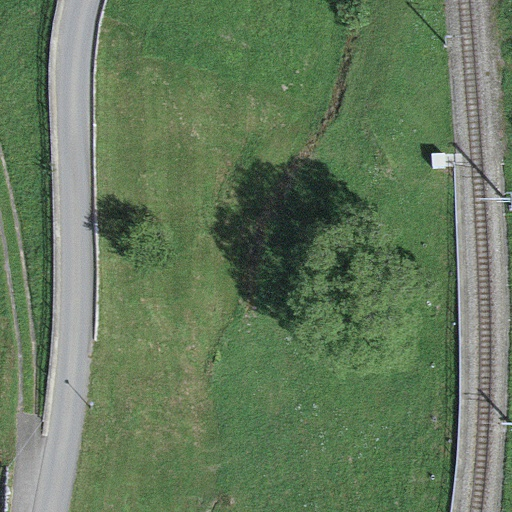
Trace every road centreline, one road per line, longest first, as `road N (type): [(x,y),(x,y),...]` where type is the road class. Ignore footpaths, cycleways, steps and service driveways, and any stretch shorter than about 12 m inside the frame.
road 1 (residential): [(53,511),(74,328),(83,0)]
road 2 (track): [(0,176),(30,380),(30,458),(53,511)]
